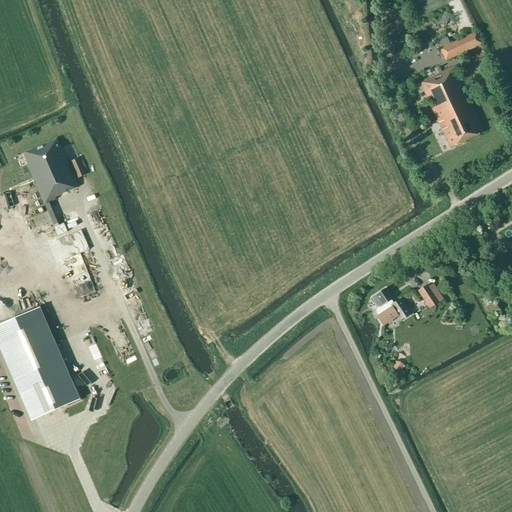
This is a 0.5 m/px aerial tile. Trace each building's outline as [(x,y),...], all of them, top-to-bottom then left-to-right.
[(446,61),(482,44),(477,32),(440,49),(446,61)] [(484,132),(453,67),(420,83),(450,148),(484,132)] [(67,192),(79,187),(69,162),(67,163),(57,139),(23,153),(45,204),(68,194),(67,192)] [(78,178),(85,175),(78,158),(71,162),(78,178)] [(36,228),(55,220),(51,210),(32,218),(36,228)] [(64,221),(54,225),(58,234),(68,230),(64,221)] [(105,223),(99,225),(103,235),(109,233),(105,223)] [(8,276),(0,279),(0,293),(0,295),(14,289),(8,276)] [(429,309),(440,302),(429,286),(427,284),(417,291),(429,309)] [(392,299),(385,288),(375,295),(371,298),(378,308),(377,309),(376,312),(379,316),(378,317),(383,325),(397,315),(400,320),(411,314),(401,299),(392,305),(390,301),(392,299)] [(210,310),(215,321),(226,316),(222,305),(210,310)] [(40,308),(0,325),(0,347),(31,421),(80,399),(40,308)] [(152,334),(141,338),(144,345),(154,341),(152,334)]
